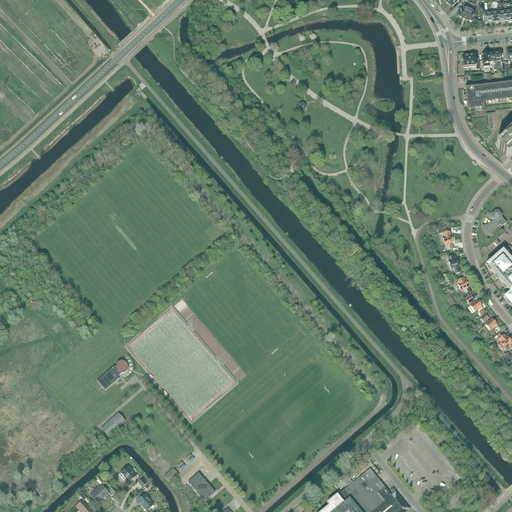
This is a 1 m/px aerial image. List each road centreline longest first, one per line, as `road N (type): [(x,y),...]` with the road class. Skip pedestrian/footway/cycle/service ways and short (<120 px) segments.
road 1 (tertiary): [(0,165),(180,0)]
road 2 (unclassified): [(285,511),(364,442),(420,511)]
road 3 (residential): [(511,326),(477,279),(465,234),(480,195),(501,173)]
road 4 (tertiary): [(501,173),(467,142),(448,68)]
